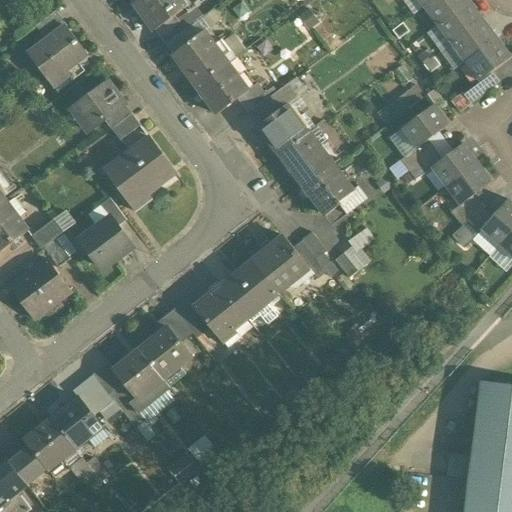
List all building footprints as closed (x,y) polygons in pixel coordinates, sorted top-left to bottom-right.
[(141,0),(135,5),(155,32),(175,17),(186,9),(189,13),(189,14),(196,9),(208,0),(141,0)] [(417,0),(424,8),(435,0),(417,0)] [(468,0),(435,0),(424,8),(438,27),(470,3),(468,0)] [(470,3),(438,27),(452,45),(484,21),(470,3)] [(196,9),(189,14),(189,13),(178,21),(186,32),(204,18),(196,9)] [(57,12),(38,27),(49,42),(67,28),(69,27),(57,12)] [(175,17),(156,31),(167,46),(185,32),(186,32),(178,21),(175,17)] [(484,21),(452,45),(466,64),(498,40),(484,21)] [(403,24),(393,32),(399,40),(410,33),(403,24)] [(49,42),(31,54),(59,94),(86,72),(80,63),(88,56),(67,28),(49,42)] [(185,32),(167,46),(174,56),(192,42),(185,32)] [(174,56),(197,88),(228,65),(215,47),(204,33),(192,42),(174,56)] [(498,40),(466,64),(480,83),(492,73),(511,59),(498,40)] [(235,59),(222,42),(215,47),(228,65),(229,64),(235,59)] [(428,50),(418,58),(424,66),(434,58),(428,50)] [(434,58),(424,66),(430,75),(441,67),(434,58)] [(249,92),(229,64),(228,65),(197,88),(219,116),(238,101),(250,92),(249,92)] [(492,73),(480,83),(464,95),(471,105),(500,83),(492,73)] [(110,83),(73,111),(89,133),(105,121),(126,105),(121,99),(120,100),(117,96),(118,95),(110,83)] [(258,85),(249,92),(250,92),(238,101),(249,115),(269,99),(258,85)] [(269,99),(249,115),(259,128),(260,127),(279,113),(269,99)] [(126,105),(105,121),(112,130),(114,130),(133,115),(126,105)] [(435,106),(403,130),(417,149),(418,150),(430,140),(450,126),(435,106)] [(279,113),(260,127),(281,156),(295,145),(308,135),(297,120),(287,107),(279,113)] [(305,114),(297,120),(308,135),(310,134),(317,129),(305,114)] [(133,115),(114,130),(122,141),(141,126),(133,115)] [(333,166),(310,134),(308,135),(295,145),(281,156),(304,188),(319,177),(333,166)] [(151,140),(106,173),(135,213),(152,201),(145,191),(173,170),(151,140)] [(430,140),(418,150),(417,149),(401,162),(409,172),(438,150),(430,140)] [(445,160),(432,169),(446,188),(478,164),(464,145),(445,160)] [(438,150),(409,172),(416,181),(432,169),(445,160),(438,150)] [(478,164),(446,188),(460,207),(461,207),(473,198),(493,183),(478,164)] [(352,191),(333,166),(319,177),(304,188),(326,217),(340,206),(339,204),(354,193),(352,191)] [(354,193),(339,204),(340,206),(347,216),(369,199),(359,186),(352,191),(354,193)] [(473,198),(461,207),(460,207),(451,214),(463,227),(483,208),(473,198)] [(110,199),(101,206),(111,220),(117,229),(127,222),(110,199)] [(492,219),(482,231),(500,247),(511,232),(511,203),(509,201),(492,219)] [(6,202),(0,206),(0,250),(1,253),(28,232),(19,219),(12,209),(6,202)] [(26,214),(19,204),(12,209),(19,219),(26,214)] [(483,208),(463,227),(474,239),(482,231),(492,219),(483,208)] [(117,229),(111,220),(82,241),(103,270),(132,249),(117,229)] [(54,222),(34,237),(43,249),(56,240),(63,234),(54,222)] [(352,249),(338,256),(347,275),(371,263),(362,246),(374,240),(369,229),(347,239),(352,249)] [(511,232),(500,247),(511,257),(511,232)] [(327,252),(312,233),(303,240),(304,241),(318,259),(324,255),(327,252)] [(285,237),(254,262),(280,294),(310,270),(294,249),(285,237)] [(71,260),(56,240),(43,249),(59,269),(71,260)] [(318,259),(304,241),(294,249),(310,270),(318,279),(326,273),(331,278),(339,272),(331,262),(330,263),(324,255),(318,259)] [(47,261),(11,288),(36,321),(72,294),(47,261)] [(254,262),(236,276),(241,282),(227,293),(247,317),(263,304),(268,310),(283,299),(280,294),(254,262)] [(198,307),(196,308),(207,323),(208,323),(212,328),(221,340),(223,339),(229,348),(240,338),(237,333),(238,333),(235,330),(249,320),(247,317),(227,293),(223,287),(198,307)] [(190,299),(176,311),(193,334),(198,339),(212,328),(208,323),(207,323),(196,308),(198,307),(190,299)] [(193,334),(176,311),(164,321),(170,329),(182,344),(193,334)] [(170,329),(141,352),(163,380),(192,357),(182,344),(170,329)] [(117,371),(116,371),(125,383),(138,400),(163,380),(141,352),(117,371)] [(117,371),(111,363),(104,368),(119,387),(125,383),(116,371),(117,371)] [(119,387),(104,368),(94,376),(109,395),(119,387)] [(94,376),(74,392),(80,400),(94,417),(114,401),(109,395),(94,376)] [(511,511),(511,386),(483,383),(466,511),(511,511)] [(80,400),(54,421),(76,449),(103,428),(94,417),(80,400)] [(31,448),(11,464),(27,484),(28,485),(48,469),(49,471),(76,449),(54,421),(27,443),(31,448)] [(462,475),(465,454),(451,452),(448,473),(462,475)] [(0,505),(8,499),(27,484),(11,464),(0,472),(0,505)] [(0,511),(12,511),(16,509),(8,499),(0,505),(0,511)]
